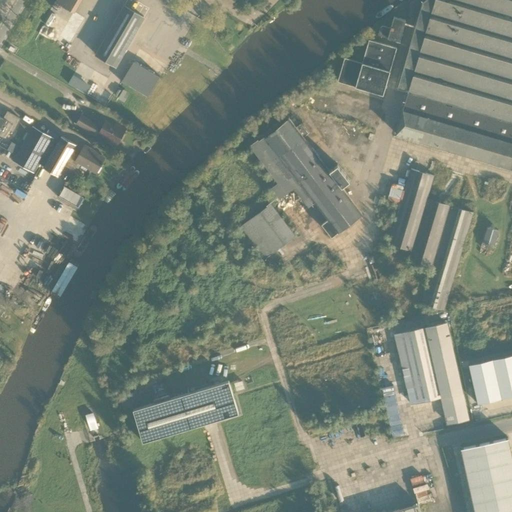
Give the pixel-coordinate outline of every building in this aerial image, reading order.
[(55,0),(54,3),(76,13),(81,0),(55,0)] [(511,0),(425,0),(422,3),(397,88),(409,92),(397,134),(511,167),(511,0)] [(96,54),(116,66),(144,17),(124,6),(96,54)] [(378,36),(399,42),(405,21),(394,17),(390,29),(383,26),(380,28),(378,36)] [(362,62),(344,57),(337,81),(383,94),(396,48),(369,39),(362,62)] [(148,97),(159,76),(131,61),(120,81),(148,97)] [(13,132),(21,119),(8,111),(3,119),(0,116),(0,135),(4,138),(10,130),(13,132)] [(76,124),(93,134),(98,125),(81,115),(76,124)] [(362,213),(342,186),(349,180),(337,164),(329,170),(303,136),(307,133),(300,123),(296,127),(289,117),(264,136),(258,141),(287,179),(302,198),(308,206),(314,202),(328,219),(322,223),(331,235),(337,231),(337,232),(362,213)] [(123,131),(126,126),(117,121),(114,126),(105,121),(99,132),(117,143),(124,131),(123,131)] [(33,173),(54,138),(33,126),(12,161),(33,173)] [(57,175),(63,165),(71,151),(75,144),(61,136),(43,167),(57,175)] [(96,172),(104,158),(93,151),(94,150),(84,144),(78,155),(71,151),(63,165),(73,170),(78,162),(96,172)] [(444,310),(473,213),(427,199),(434,176),(411,169),(388,244),(411,251),(408,262),(431,269),(421,303),(444,310)] [(78,208),(84,198),(64,186),(58,196),(78,208)] [(265,258),(294,236),(270,204),(241,226),(265,258)] [(482,242),(494,246),(499,230),(487,227),(482,242)] [(447,423),(468,419),(446,323),(395,334),(410,403),(441,396),(447,423)] [(511,353),(495,358),(505,397),(511,395),(511,353)] [(495,358),(472,364),(481,402),(505,397),(495,358)] [(133,409),(143,441),(238,413),(228,381),(172,398),(170,394),(155,398),(156,403),(133,409)] [(397,404),(385,406),(392,436),(403,434),(397,404)] [(93,413),(86,415),(91,431),(97,429),(93,413)] [(511,511),(511,458),(508,438),(460,448),(474,511),(511,511)] [(388,511),(420,511),(417,503),(388,511)]
